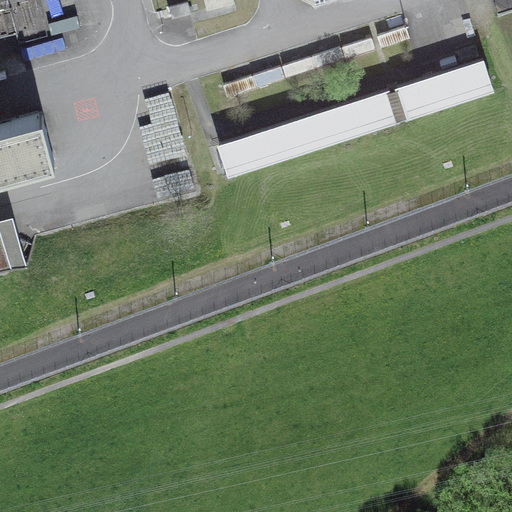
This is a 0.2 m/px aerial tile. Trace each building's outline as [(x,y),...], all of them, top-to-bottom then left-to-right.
[(47,0),(53,29),(81,24),(76,0),(47,0)] [(492,87),(483,58),(400,85),(409,114),(492,87)] [(219,140),(229,171),(399,116),(389,86),(219,140)] [(0,115),(0,179),(57,164),(41,105),(0,115)] [(14,217),(0,221),(0,277),(28,270),(14,217)]
